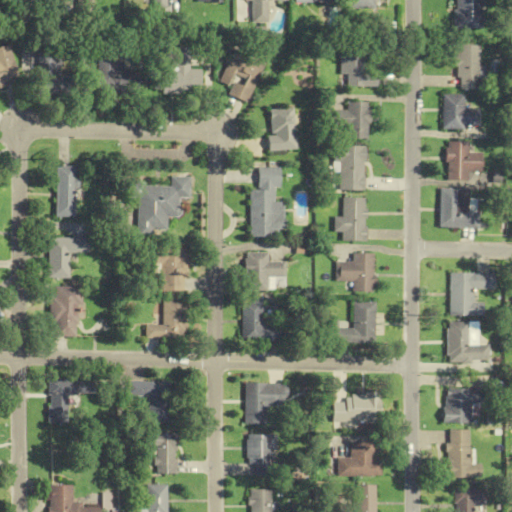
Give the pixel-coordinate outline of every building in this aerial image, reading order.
[(75,0),(76,8),(91,9),(90,0),(75,0)] [(151,0),(152,9),(167,9),(167,0),(151,0)] [(285,0),(249,0),(250,23),(266,23),(266,1),(286,1),(285,0)] [(374,9),(373,0),(345,0),(346,9),(374,9)] [(452,0),(453,29),(481,29),(480,0),(452,0)] [(9,45),(0,47),(0,85),(18,81),(9,45)] [(479,90),(479,45),(455,45),(455,89),(479,90)] [(187,47),(173,48),(173,64),(161,64),(161,86),(188,85),(187,47)] [(337,75),(344,75),(344,86),(374,87),(374,73),(362,72),(362,49),(338,48),(337,75)] [(225,94),(244,103),(263,64),(232,49),(216,82),(228,88),(225,94)] [(38,52),(37,93),(75,94),(75,70),(62,70),(63,52),(38,52)] [(96,95),(122,95),(122,52),(96,52),(96,95)] [(478,108),(462,108),(462,95),(441,95),(441,128),(478,128),(478,108)] [(344,139),(366,139),(366,102),(344,102),(344,111),(322,110),(322,125),(344,125),(344,139)] [(268,151),(292,149),(290,108),(266,110),(268,151)] [(467,180),(467,172),(480,172),(481,152),(467,152),(467,142),(445,141),(444,180),(467,180)] [(332,172),(337,172),(337,190),(363,190),(363,146),(332,146),(332,172)] [(54,217),(75,217),(75,166),(54,166),(54,217)] [(248,190),(248,237),(282,237),(282,202),(272,202),(272,187),(278,187),(278,168),(256,168),(256,190),(248,190)] [(189,177),(169,176),(169,185),(127,184),(127,198),(136,198),(136,236),(154,236),(154,230),(165,230),(166,216),(178,217),(178,197),(189,197),(189,177)] [(469,188),(441,187),(440,227),(479,228),(480,212),(469,212),(469,188)] [(332,232),(339,232),(339,242),(365,242),(365,198),(340,198),(340,216),(332,216),(332,232)] [(46,278),(66,278),(66,254),(87,254),(87,238),(46,238),(46,278)] [(184,291),(184,249),(157,249),(157,291),(184,291)] [(243,252),(243,290),(271,290),(271,278),(283,278),(284,261),(267,261),(267,253),(243,252)] [(373,254),(352,254),(352,261),(335,261),(335,282),(350,282),(350,292),(373,292),(373,254)] [(495,273),(495,289),(475,289),(474,302),(484,302),(484,316),(450,316),(451,273),(495,273)] [(49,337),(77,337),(77,287),(49,287),(49,337)] [(241,341),(277,341),(277,327),(261,327),(262,299),(242,299),(241,341)] [(144,340),(184,340),(184,300),(163,300),(163,325),(144,325),(144,340)] [(374,302),(352,302),(352,326),(331,326),(331,343),(374,343),(374,302)] [(479,322),(450,322),(450,329),(447,329),(448,356),(450,356),(450,363),(473,363),(473,360),(489,360),(489,345),(480,345),(479,322)] [(47,424),(66,424),(67,395),(78,395),(78,378),(47,378),(47,424)] [(148,415),(165,415),(165,381),(126,381),(126,396),(148,396),(148,415)] [(286,384),(244,384),(243,424),(265,424),(265,405),(286,405),(286,384)] [(444,423),(472,424),(473,405),(490,406),(490,390),(448,389),(448,396),(446,396),(446,408),(444,408),(444,423)] [(379,395),(345,395),(345,402),(331,402),(331,423),(379,423),(379,395)] [(470,430),(450,430),(450,443),(446,443),(446,452),(447,452),(448,479),(481,478),(481,464),(475,464),(475,449),(470,449),(470,430)] [(145,448),(154,448),(154,475),(175,475),(175,434),(145,434),(145,448)] [(245,461),(273,461),(273,435),(245,435),(245,461)] [(378,477),(378,462),(371,462),(372,442),(348,442),(348,459),(335,458),(335,477),(378,477)] [(146,511),(167,511),(167,485),(146,484),(146,498),(149,498),(149,503),(146,503),(146,511)] [(70,485),(46,485),(45,511),(99,511),(99,508),(79,508),(79,503),(70,503),(70,485)] [(337,508),(337,511),(372,511),(372,486),(353,486),(353,509),(337,508)] [(486,488),(486,501),(474,501),(474,511),(453,511),(454,488),(486,488)] [(250,490),(271,489),(271,511),(250,511),(250,506),(248,506),(248,497),(250,497),(250,490)] [(108,494),(100,494),(100,502),(108,502),(108,494)]
